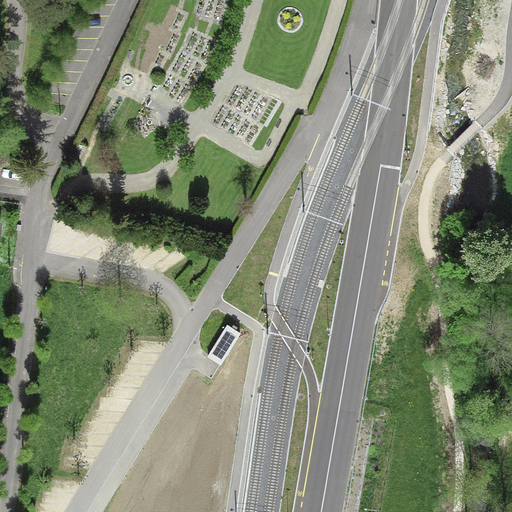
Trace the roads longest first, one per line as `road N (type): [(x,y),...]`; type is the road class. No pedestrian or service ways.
road 1 (primary): [(397,0),(322,511)]
road 2 (residential): [(30,264),(34,212),(125,0)]
road 3 (residential): [(4,511),(30,264)]
road 4 (unclassified): [(185,337),(177,301),(159,284),(30,264)]
